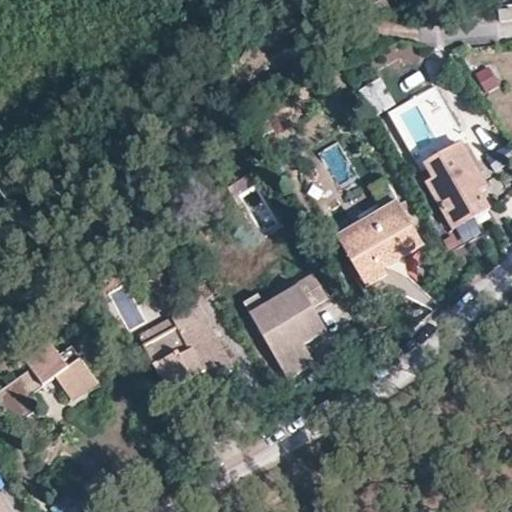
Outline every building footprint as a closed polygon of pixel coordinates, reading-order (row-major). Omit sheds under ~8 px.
[(354,0),(361,11),(362,10),(366,17),(389,7),(385,0),(354,0)] [(463,5),(449,6),(449,17),(463,17),(463,5)] [(507,13),(494,13),(494,23),(508,23),(507,13)] [(489,69),(478,76),(488,92),(499,85),(489,69)] [(381,83),(358,97),(372,122),(396,108),(381,83)] [(479,175),(483,172),(465,143),(461,145),(479,175)] [(453,230),(489,209),(484,201),(478,192),(486,188),(479,175),(461,145),(426,166),(435,181),(427,185),(453,230)] [(384,179),(369,188),(384,214),(399,205),(384,179)] [(388,277),(383,270),(394,263),(423,246),(399,205),(384,214),(339,240),(367,289),(388,277)] [(298,287),(299,289),(265,310),(258,298),(244,306),(287,380),(300,372),(314,364),(303,347),(327,333),(312,308),(327,300),(314,277),(298,287)] [(173,321),(178,330),(145,347),(158,375),(161,374),(172,391),(203,374),(209,384),(232,371),(215,338),(199,307),(173,321)] [(140,338),(145,347),(178,330),(173,321),(140,338)] [(18,367),(25,363),(33,375),(0,396),(0,403),(16,428),(43,411),(33,395),(48,386),(57,379),(71,399),(95,383),(73,349),(59,358),(51,347),(34,357),(25,344),(10,353),(18,367)]
